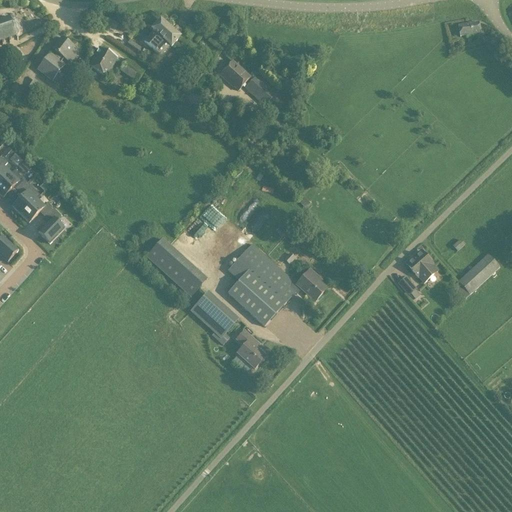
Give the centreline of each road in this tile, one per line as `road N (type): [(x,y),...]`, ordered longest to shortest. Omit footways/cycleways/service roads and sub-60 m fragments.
road 1 (unclassified): [(171,511),(406,254),(511,151)]
road 2 (unclassified): [(227,0),(309,10),(424,0)]
